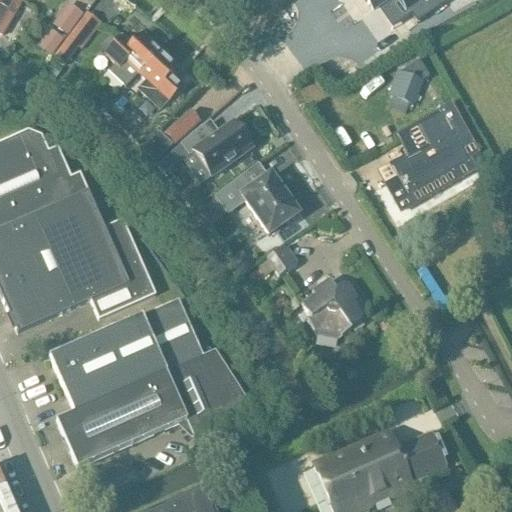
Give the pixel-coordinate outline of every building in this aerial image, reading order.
[(0,0),(0,33),(8,19),(11,20),(22,0),(0,0)] [(416,27),(446,5),(442,0),(362,0),(372,13),(390,0),(396,0),(410,19),(416,27)] [(82,17),(67,6),(52,27),(66,38),(82,17)] [(68,38),(52,61),(63,69),(79,46),(81,44),(84,47),(100,26),(85,15),(68,38)] [(135,78),(158,54),(140,38),(130,48),(120,39),(102,59),(111,68),(106,74),(124,90),(135,78)] [(135,78),(144,86),(136,94),(156,114),(179,90),(167,79),(175,71),(158,54),(135,78)] [(395,78),(387,101),(409,110),(417,87),(428,80),(415,58),(393,71),(397,77),(395,78)] [(101,94),(91,104),(101,114),(111,103),(101,94)] [(199,125),(188,113),(163,136),(173,148),(199,125)] [(464,165),(438,118),(415,131),(427,151),(389,172),(403,199),(464,165)] [(179,147),(188,158),(192,155),(210,180),(250,152),(232,125),(211,140),(202,128),(190,137),(179,147)] [(121,223),(102,232),(78,177),(69,181),(56,151),(47,155),(40,139),(26,134),(0,145),(0,301),(16,337),(89,305),(97,323),(154,298),(121,223)] [(214,199),(193,216),(204,232),(225,215),(226,216),(243,205),(267,239),(297,218),(269,179),(251,191),(242,179),(214,199)] [(295,268),(283,252),(266,264),(257,271),(264,280),(273,273),(278,280),(295,268)] [(241,256),(227,266),(237,279),(251,269),(241,256)] [(358,319),(357,317),(356,318),(351,311),(353,310),(346,298),(347,297),(345,295),(344,296),(340,290),(334,294),(327,285),(309,298),(312,302),(300,310),(309,323),(305,325),(317,342),(337,345),(349,337),(346,333),(360,324),(357,320),(358,319)] [(202,360),(177,304),(47,361),(72,418),(202,361),(202,360)] [(252,414),(214,355),(202,360),(202,361),(72,418),(54,426),(75,474),(184,426),(191,441),(252,414)] [(445,471),(430,437),(394,452),(387,438),(310,471),(328,511),(367,511),(412,493),(409,487),(445,471)] [(262,472),(235,484),(247,511),(275,511),(278,511),(262,472)] [(209,511),(202,496),(166,511),(209,511)]
